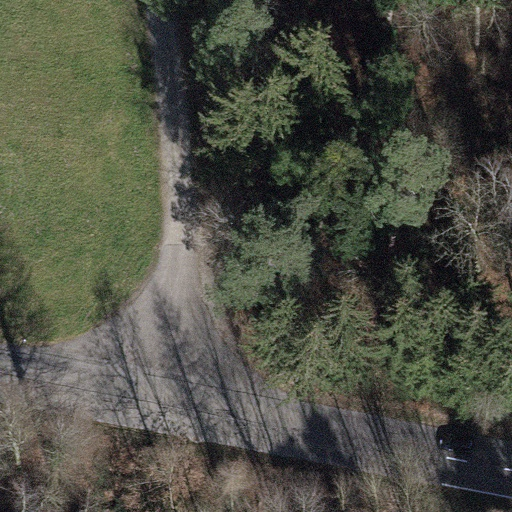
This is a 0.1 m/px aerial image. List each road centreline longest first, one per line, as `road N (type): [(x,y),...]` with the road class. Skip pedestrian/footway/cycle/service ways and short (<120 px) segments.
road 1 (tertiary): [(0,383),(511,480)]
road 2 (track): [(171,417),(191,351),(187,186),(164,0)]
road 3 (track): [(191,351),(511,288)]
